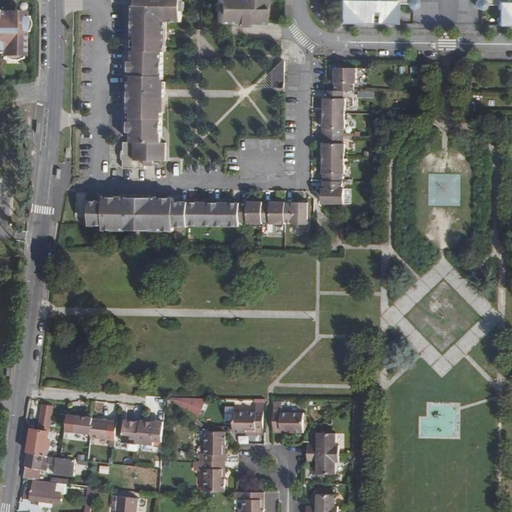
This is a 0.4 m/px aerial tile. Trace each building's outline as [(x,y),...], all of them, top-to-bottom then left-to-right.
[(131,134),(131,143),(163,143),(163,112),(163,97),(167,97),(167,93),(167,82),(165,80),(165,51),(167,50),(168,36),(168,21),(183,21),(183,11),(183,1),(183,0),(137,0),(138,5),(134,5),(133,59),(129,59),(129,71),(131,71),(131,78),(128,78),(128,134),(131,134)] [(222,22),(237,22),(242,24),(248,22),(263,22),(263,6),(266,6),(265,0),(218,0),(218,2),(218,12),(218,22),(222,22)] [(338,1),(338,3),(338,24),(396,25),(396,4),(407,4),(407,6),(408,7),(409,8),(410,9),(411,10),(412,10),(414,10),(416,9),(417,9),(418,7),(418,6),(418,5),(418,4),(418,2),(417,1),(416,1),(416,0),(415,0),(479,0),(478,1),(476,2),(476,3),(475,4),(475,6),(475,7),(476,8),(477,10),(478,11),(480,11),(481,11),(483,11),(484,10),(485,10),(485,9),(486,8),(486,6),(498,6),(498,26),(511,25),(511,0),(377,0),(377,1),(345,1),(338,1)] [(0,54),(18,55),(23,56),(23,37),(24,21),(24,16),(0,15),(0,14),(0,48),(0,49),(0,54)] [(285,59),(273,71),(273,87),(280,87),(285,84),(285,63),(285,59)] [(345,91),(353,91),(353,86),(355,86),(355,68),(333,68),(332,83),(335,83),(335,91),(342,91),(345,91)] [(273,87),(273,71),(259,87),(273,87)] [(322,113),(344,114),(344,100),(342,100),(342,91),(335,91),(324,90),(324,99),(323,99),(322,113)] [(344,130),(344,114),(322,113),(322,129),(323,129),(323,136),(341,136),(341,130),(344,130)] [(321,159),(343,159),(343,146),(341,146),(341,136),(323,136),(323,146),(321,146),(321,159)] [(121,150),(121,161),(124,161),(124,169),(130,169),(139,168),(146,169),(145,165),(146,160),(155,161),(166,161),(166,143),(163,143),(131,143),(125,143),(125,149),(121,150)] [(322,181),(339,181),(339,174),(342,174),(343,159),(321,159),(321,174),(322,174),(322,181)] [(320,197),(320,205),(342,205),(342,190),(339,189),(339,181),(322,181),(322,189),(320,189),(320,197)] [(176,227),(177,202),(176,202),(175,197),(130,197),(91,196),(91,200),(82,200),(82,225),(91,225),(91,229),(175,231),(176,227)] [(240,202),(240,221),(246,221),(246,223),(247,223),(263,223),(263,221),(263,203),(263,202),(248,201),(248,202),(240,202)] [(271,203),(263,203),(263,221),(270,221),(270,223),(285,223),(285,221),(286,202),(271,201),(271,203)] [(177,202),(176,227),(188,227),(188,225),(240,226),(240,221),(240,202),(189,202),(177,202)] [(286,202),(285,221),(293,222),(293,223),(309,224),(309,202),(286,202)] [(269,225),(269,233),(277,232),(276,224),(269,225)] [(205,413),(205,398),(174,398),(174,413),(205,413)] [(97,402),(96,410),(112,411),(113,403),(97,402)] [(234,432),(264,432),(265,403),(257,403),(257,412),(235,412),(235,421),(234,432)] [(32,431),(29,454),(45,456),(46,449),(49,449),(51,440),(48,439),(48,433),(52,408),(43,406),(39,432),(32,431)] [(235,421),(235,412),(235,407),(227,407),(226,421),(235,421)] [(275,433),(305,433),(305,413),(283,413),(283,408),(275,408),(275,433)] [(91,434),(93,419),(93,418),(75,417),(68,416),(65,432),(74,433),(91,434)] [(118,422),(93,419),(91,434),(91,438),(117,440),(118,422)] [(163,443),(164,422),(155,421),(155,423),(150,422),(141,421),(141,423),(133,423),(125,422),(123,445),(139,446),(139,445),(153,446),(153,443),(163,443)] [(201,462),(227,462),(227,432),(225,432),(217,432),(217,427),(209,427),(209,432),(208,432),(207,454),(201,454),(201,462)] [(308,453),(340,454),(341,446),(337,446),(337,434),(319,433),(318,446),(308,445),(308,453)] [(250,444),(249,435),(240,436),(240,444),(250,444)] [(340,462),(340,454),(308,453),(308,461),(318,462),(318,474),(337,474),(337,462),(340,462)] [(79,474),(80,460),(61,458),(45,456),(29,454),(24,477),(34,479),(39,480),(41,470),(79,474)] [(207,470),(206,492),(226,492),(227,462),(201,462),(202,469),(207,470)] [(100,474),(110,473),(110,465),(100,466),(100,474)] [(44,480),(39,480),(34,479),(33,487),(26,486),(24,499),(60,505),(62,493),(55,492),(57,482),(44,480)] [(307,511),(339,511),(339,506),(336,506),(336,494),(335,494),(335,489),(320,489),(320,494),(318,494),(317,507),(307,507),(307,511)] [(265,511),(266,493),(240,492),(241,500),(245,500),(245,511),(265,511)] [(138,511),(140,500),(119,497),(117,511),(138,511)]
